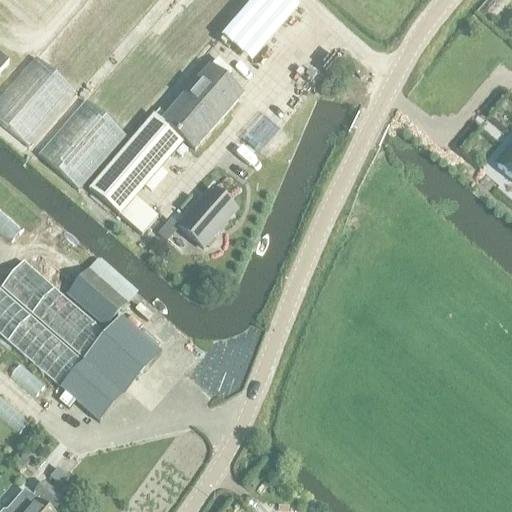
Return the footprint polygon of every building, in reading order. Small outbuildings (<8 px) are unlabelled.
[(299,10),(287,0),(254,0),(221,40),(251,65),(299,10)] [(345,67),(348,62),(343,58),(339,63),(339,64),(344,67),(345,67)] [(210,67),(166,116),(159,110),(89,190),(141,236),(157,218),(135,199),(184,143),(195,152),(243,97),(225,80),(232,73),(218,61),(211,68),(210,67)] [(511,150),(497,168),(511,180),(511,150)] [(179,229),(203,250),(236,212),(212,191),(179,229)] [(67,296),(106,329),(135,295),(96,262),(67,296)] [(123,397),(160,353),(121,318),(106,336),(24,264),(0,290),(0,339),(59,391),(60,389),(98,424),(123,397)] [(34,496),(32,498),(26,493),(8,511),(48,511),(35,501),(37,499),(50,510),(61,500),(44,485),(34,496)]
